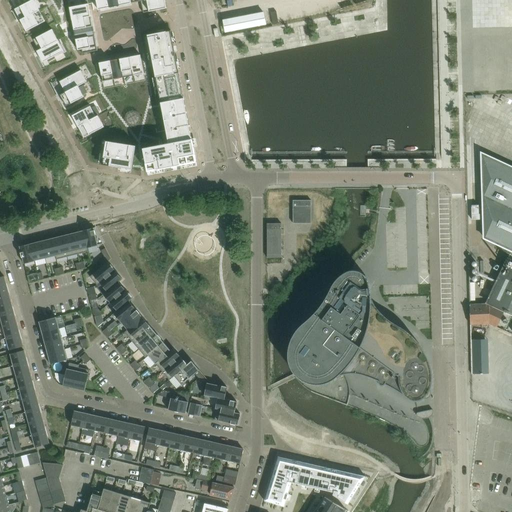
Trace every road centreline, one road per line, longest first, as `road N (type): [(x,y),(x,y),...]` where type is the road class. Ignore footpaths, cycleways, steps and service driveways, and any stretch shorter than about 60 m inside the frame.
road 1 (unclassified): [(442,511),(462,441),(455,178),(378,178)]
road 2 (residential): [(256,441),(47,390),(4,238)]
road 3 (residential): [(256,441),(255,176)]
road 4 (residential): [(211,179),(128,209),(4,238)]
road 5 (residential): [(177,0),(211,179)]
road 6 (residential): [(235,176),(199,0)]
road 7 (residential): [(378,178),(255,176)]
